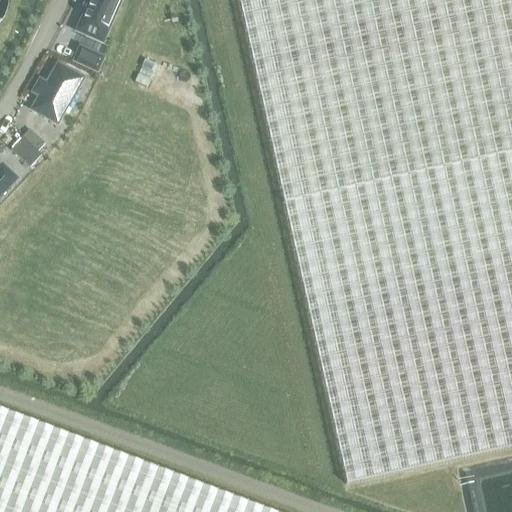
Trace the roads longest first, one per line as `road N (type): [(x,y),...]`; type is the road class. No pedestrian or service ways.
road 1 (unclassified): [(0,396),(322,511)]
road 2 (unclassified): [(62,0),(0,115)]
